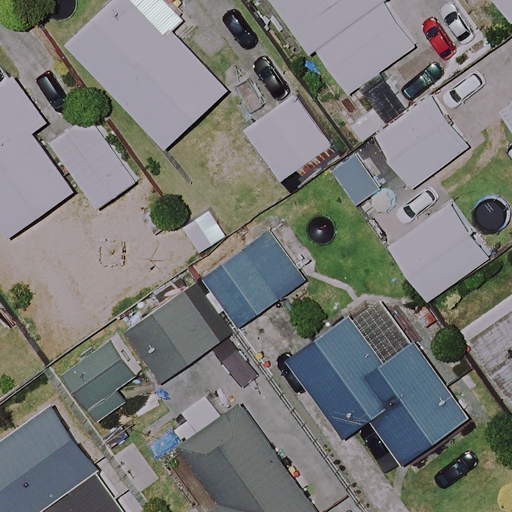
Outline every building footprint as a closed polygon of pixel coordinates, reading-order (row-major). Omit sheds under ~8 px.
[(172,34),(140,0),(114,0),(71,41),(170,145),(231,87),(177,29),(172,34)] [(424,39),(395,0),(277,0),(312,49),(318,45),(351,91),(424,39)] [(511,20),(511,0),(497,0),(511,21),(511,20)] [(52,122),(18,74),(0,86),(0,218),(12,235),(78,189),(38,132),(52,122)] [(432,93),(385,127),(377,133),(390,150),(415,185),(471,145),(432,93)] [(332,142),(295,94),(246,131),(283,180),(332,142)] [(140,179),(91,111),(56,136),(104,204),(140,179)] [(392,245),(425,289),(457,265),(465,275),(493,254),(452,200),(392,245)] [(319,269),(279,211),(240,237),(246,246),(205,274),(240,324),(319,269)] [(220,339),(182,286),(124,327),(161,380),(220,339)] [(511,304),(470,335),(511,394),(511,304)] [(388,359),(354,311),(291,356),(347,434),(374,415),(407,461),(477,410),(422,334),(388,359)] [(146,386),(112,337),(59,373),(92,422),(146,386)] [(319,511),(242,400),(229,409),(220,395),(172,428),(223,503),(209,511),(319,511)] [(0,511),(26,511),(0,475),(0,511)]
